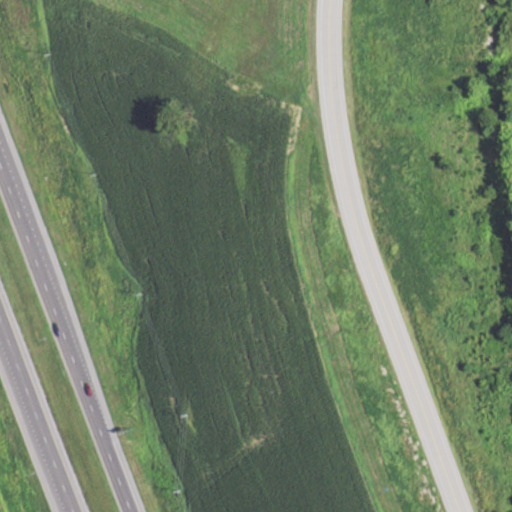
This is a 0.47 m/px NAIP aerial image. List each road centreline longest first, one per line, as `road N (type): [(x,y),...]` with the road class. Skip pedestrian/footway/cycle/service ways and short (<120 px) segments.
road 1 (residential): [(328,0),(331,103),(346,201),(461,511)]
road 2 (motorway): [(129,511),(0,167)]
road 3 (motorway): [(0,317),(73,511)]
